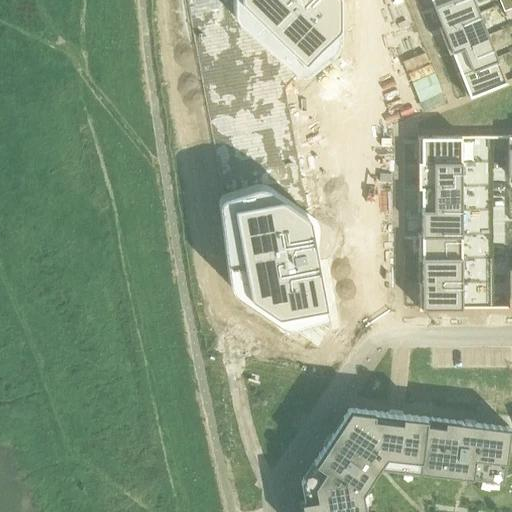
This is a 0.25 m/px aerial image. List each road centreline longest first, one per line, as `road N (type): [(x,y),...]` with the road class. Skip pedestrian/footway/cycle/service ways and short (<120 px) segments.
road 1 (residential): [(380,339),(363,133),(379,23),(372,0)]
road 2 (residential): [(272,511),(274,483),(380,339)]
road 3 (residential): [(380,339),(511,337)]
